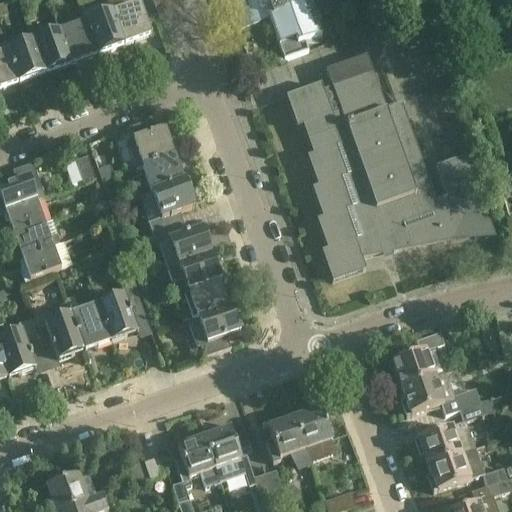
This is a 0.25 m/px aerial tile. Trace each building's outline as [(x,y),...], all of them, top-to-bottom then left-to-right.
[(222,0),(228,18),(234,16),(240,33),(268,23),(283,64),(308,55),(305,45),(322,39),(309,5),(303,7),(300,0),(222,0)] [(140,7),(112,17),(124,50),(151,39),(146,26),(154,23),(147,4),(140,7)] [(98,59),(124,50),(112,17),(86,26),(98,59)] [(511,21),(499,25),(506,52),(511,50),(511,21)] [(72,69),(98,59),(86,26),(60,36),(72,69)] [(32,42),(46,78),(72,69),(60,36),(46,41),(45,38),(32,42)] [(5,48),(19,88),(46,78),(32,42),(31,38),(5,48)] [(0,94),(19,88),(5,48),(0,49),(0,94)] [(373,78),(332,92),(323,95),(321,88),(286,100),(296,131),(302,129),(312,159),(306,161),(317,190),(311,192),(321,222),(316,224),(326,253),(320,255),(331,286),(365,274),(361,263),(382,259),(378,251),(386,248),(390,257),(454,245),(496,243),(466,161),(434,172),(445,201),(435,204),(402,110),(386,115),(373,78)] [(165,132),(154,136),(150,125),(129,133),(133,144),(125,146),(135,173),(142,171),(175,159),(165,132)] [(184,185),(175,159),(142,171),(151,196),(184,185)] [(84,188),(96,184),(88,160),(76,164),(84,188)] [(0,212),(2,218),(6,217),(36,205),(45,202),(33,168),(12,176),(16,187),(0,192),(0,212)] [(115,181),(110,169),(98,174),(102,186),(115,181)] [(184,185),(151,196),(161,222),(148,226),(152,239),(184,227),(180,216),(194,211),(184,185)] [(121,207),(116,191),(105,195),(111,211),(121,207)] [(45,228),(36,205),(6,217),(14,239),(45,228)] [(102,233),(112,229),(104,207),(94,210),(102,233)] [(45,228),(14,239),(22,262),(53,251),(60,248),(51,225),(45,228)] [(188,237),(184,227),(152,239),(166,276),(179,271),(211,260),(201,232),(188,237)] [(101,242),(106,254),(115,251),(111,239),(101,242)] [(61,274),(53,251),(22,262),(30,285),(61,274)] [(215,271),(211,260),(179,271),(188,297),(221,286),(226,284),(221,269),(215,271)] [(188,297),(197,323),(230,311),(221,286),(188,297)] [(121,291),(124,299),(97,309),(111,347),(138,337),(133,323),(145,319),(133,287),(121,291)] [(85,357),(111,347),(97,309),(71,318),(85,357)] [(230,353),(226,342),(239,337),(230,311),(197,323),(190,326),(203,363),(230,353)] [(85,357),(71,318),(45,328),(42,320),(30,324),(41,356),(52,352),(57,367),(85,357)] [(18,329),(21,337),(0,344),(0,360),(9,385),(37,374),(31,359),(41,356),(30,324),(18,329)] [(511,358),(511,333),(498,337),(504,361),(511,358)] [(388,369),(394,387),(398,386),(401,395),(435,383),(446,379),(437,352),(444,350),(440,338),(416,346),(421,358),(388,369)] [(0,387),(9,385),(0,360),(0,387)] [(446,379),(435,383),(401,395),(404,404),(400,405),(406,422),(455,405),(446,379)] [(460,416),(481,409),(477,397),(456,405),(460,416)] [(485,420),(481,409),(460,416),(463,427),(466,427),(485,420)] [(337,458),(321,415),(295,424),(310,468),(337,458)] [(310,468),(295,424),(268,434),(272,445),(266,447),(272,466),(290,460),(298,476),(311,471),(310,468)] [(423,461),(427,470),(475,453),(466,427),(463,427),(414,445),(420,462),(423,461)] [(254,483),(246,463),(241,464),(230,434),(204,443),(215,474),(219,485),(219,486),(244,477),(249,492),(255,490),(253,484),(254,483)] [(213,491),(220,489),(219,486),(219,485),(215,474),(204,443),(177,453),(182,466),(174,468),(181,488),(171,492),(178,510),(189,505),(185,493),(192,490),(189,483),(200,479),(205,493),(213,491)] [(485,479),(475,453),(427,470),(430,479),(427,480),(433,498),(471,484),(482,480),(485,479)] [(144,468),(150,487),(168,481),(162,462),(144,468)] [(131,493),(150,487),(143,467),(124,473),(131,493)] [(486,491),(508,483),(504,472),(485,479),(482,480),(486,491)] [(265,480),(275,509),(286,505),(277,476),(265,480)] [(262,511),(265,511),(275,509),(265,480),(254,483),(253,484),(255,490),(262,511)] [(54,511),(72,511),(87,507),(78,481),(47,492),(54,511)] [(511,495),(508,483),(486,491),(490,503),(511,495)] [(355,511),(351,498),(324,508),(325,511),(355,511)] [(87,507),(72,511),(105,511),(102,502),(87,507)]
